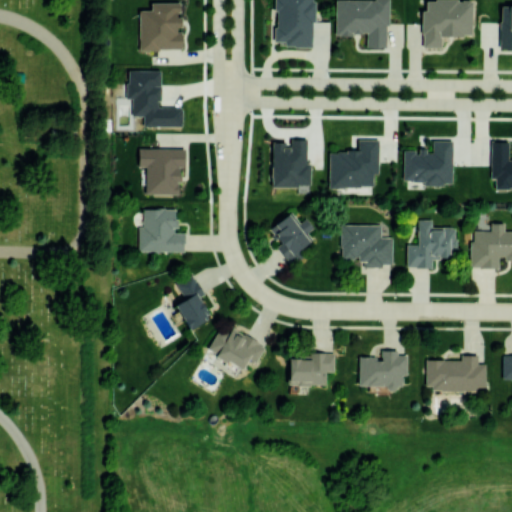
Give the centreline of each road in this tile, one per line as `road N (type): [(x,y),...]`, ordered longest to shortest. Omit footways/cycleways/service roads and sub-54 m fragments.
road 1 (residential): [(511,311),(282,304),(241,270),(228,201)]
road 2 (residential): [(219,100),(511,104)]
road 3 (residential): [(511,85),(219,81)]
road 4 (residential): [(219,0),(218,114),(228,201)]
road 5 (residential): [(228,201),(237,0)]
